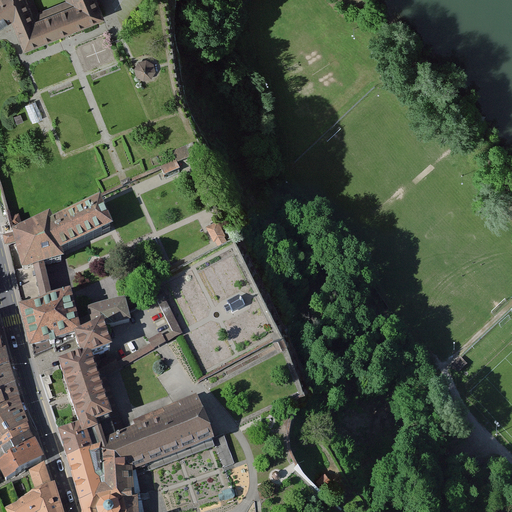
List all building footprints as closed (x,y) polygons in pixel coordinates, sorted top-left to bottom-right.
[(0,0),(0,25),(10,18),(2,0),(0,0)] [(106,0),(2,0),(10,18),(24,52),(113,14),(106,0)] [(137,68),(138,72),(141,77),(146,79),(151,78),(155,74),(156,70),(156,65),(153,62),(148,60),(143,60),(139,63),(137,68)] [(35,101),(25,105),(33,122),(42,118),(35,101)] [(21,113),(14,116),(17,123),(24,120),(21,113)] [(176,162),(161,169),(165,177),(180,170),(176,162)] [(21,271),(44,265),(64,261),(62,253),(113,230),(100,201),(52,223),(49,216),(12,233),(12,236),(5,237),(7,246),(14,245),(21,271)] [(7,219),(10,227),(19,224),(17,217),(7,219)] [(219,219),(207,225),(214,240),(216,239),(219,244),(227,239),(224,235),(226,234),(219,219)] [(21,271),(15,273),(33,351),(75,338),(107,327),(130,320),(125,300),(86,310),(88,318),(77,322),(69,293),(52,297),(44,265),(21,271)] [(226,324),(226,314),(246,314),(246,297),(233,297),(233,289),(228,289),(228,296),(220,296),(220,311),(207,311),(207,324),(226,324)] [(0,473),(4,482),(44,462),(29,430),(0,327),(0,473)] [(107,327),(75,338),(77,347),(82,361),(96,356),(115,350),(111,338),(107,327)] [(98,363),(96,356),(82,361),(62,368),(81,427),(115,414),(103,379),(98,363)] [(116,362),(113,356),(98,363),(103,379),(121,370),(120,369),(116,362)] [(467,365),(460,358),(451,366),(458,374),(467,365)] [(43,372),(45,378),(49,376),(60,373),(58,367),(43,372)] [(41,379),(49,401),(52,400),(48,386),(52,384),(49,376),(45,378),(41,379)] [(89,453),(67,460),(82,503),(100,496),(103,506),(110,504),(117,508),(118,511),(138,511),(135,476),(212,439),(196,400),(179,406),(182,413),(123,436),(115,414),(81,427),(89,453)] [(67,460),(89,453),(81,427),(59,434),(67,460)] [(223,435),(212,439),(223,467),(234,463),(223,435)] [(509,466),(502,458),(492,468),(499,476),(509,466)] [(443,460),(430,468),(441,486),(455,477),(443,460)] [(51,488),(44,465),(28,474),(35,492),(24,498),(25,500),(5,509),(5,511),(59,511),(52,488),(51,488)] [(100,496),(82,503),(84,511),(118,511),(117,508),(110,504),(103,506),(100,496)]
